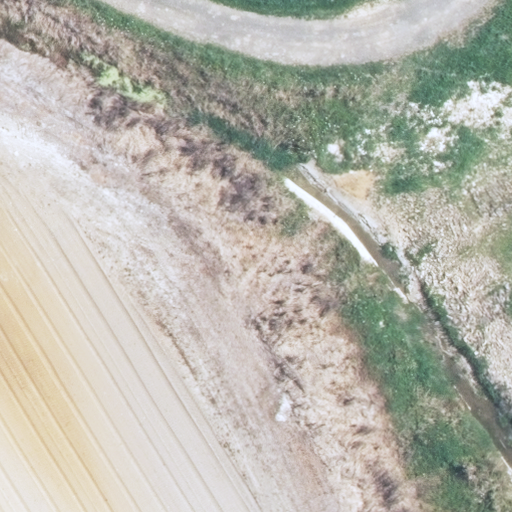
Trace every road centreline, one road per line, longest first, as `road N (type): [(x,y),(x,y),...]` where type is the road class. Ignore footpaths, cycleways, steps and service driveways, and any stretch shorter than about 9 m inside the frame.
road 1 (track): [(0,148),(24,151),(154,234),(283,511)]
road 2 (track): [(176,0),(198,11),(355,28),(427,0)]
